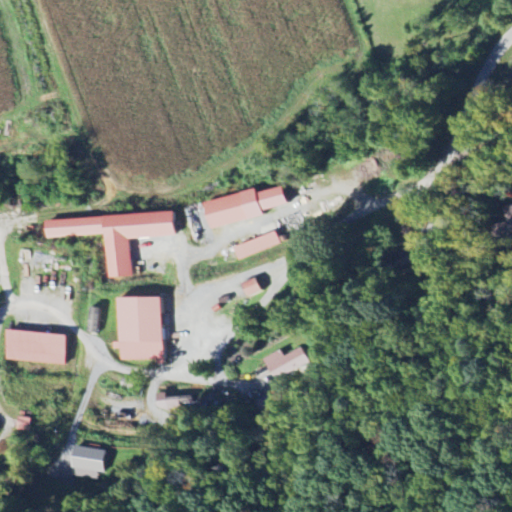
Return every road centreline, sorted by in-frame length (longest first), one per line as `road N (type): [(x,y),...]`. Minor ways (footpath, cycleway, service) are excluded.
road 1 (residential): [(106,348),(135,372),(170,374),(227,351),(276,278),(354,214),(429,184),(459,147),(511,45)]
road 2 (residential): [(42,511),(106,348)]
